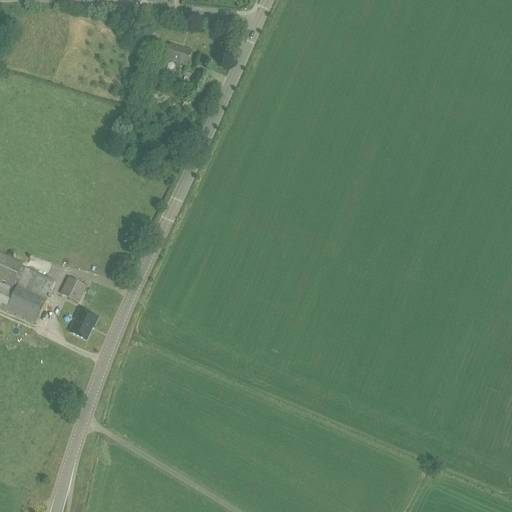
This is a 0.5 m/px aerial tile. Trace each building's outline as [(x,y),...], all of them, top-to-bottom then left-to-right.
[(171,45),(166,59),(187,66),(191,52),(171,45)] [(198,74),(191,89),(204,94),(210,79),(198,74)] [(0,280),(5,283),(5,285),(0,282),(0,308),(36,324),(55,282),(22,267),(23,263),(0,252),(0,280)] [(87,287),(69,277),(60,295),(78,304),(87,287)] [(98,318),(80,310),(70,333),(86,341),(92,327),(93,327),(98,318)]
